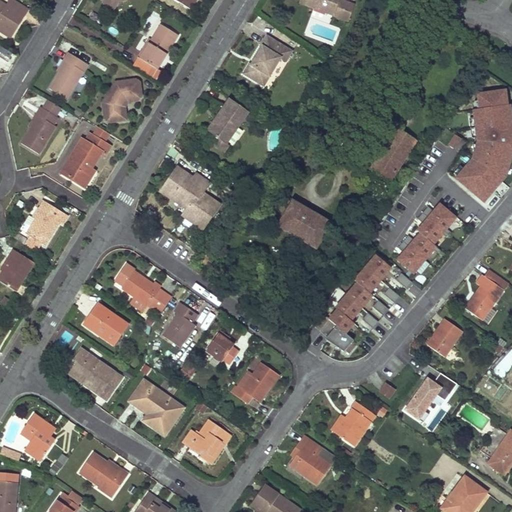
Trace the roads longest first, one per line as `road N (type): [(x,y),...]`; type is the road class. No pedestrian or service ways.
road 1 (residential): [(308,385),(371,364),(511,202)]
road 2 (residential): [(245,0),(109,225)]
road 3 (residential): [(109,225),(293,353),(308,385)]
road 4 (residential): [(18,374),(222,507)]
road 5 (residential): [(109,225),(18,374)]
road 6 (residential): [(222,507),(308,385)]
